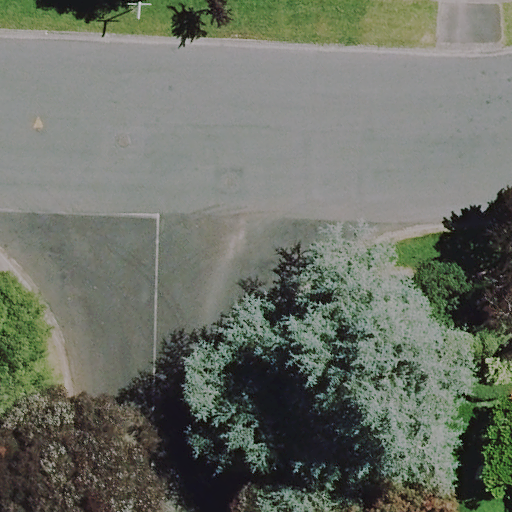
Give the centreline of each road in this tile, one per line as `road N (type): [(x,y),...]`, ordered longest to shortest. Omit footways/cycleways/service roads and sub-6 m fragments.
road 1 (residential): [(158,132),(152,511)]
road 2 (residential): [(511,127),(409,139),(158,132)]
road 3 (residential): [(158,132),(0,125)]
